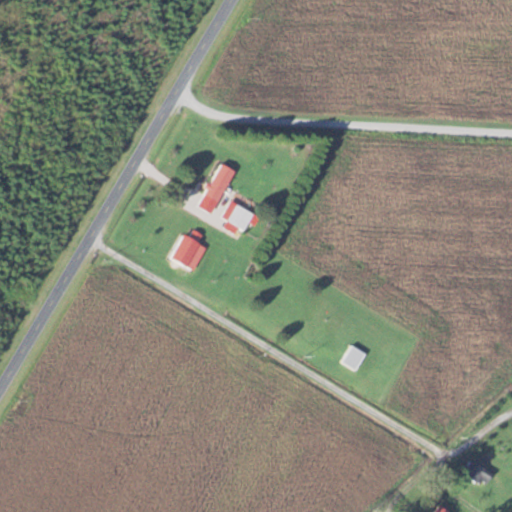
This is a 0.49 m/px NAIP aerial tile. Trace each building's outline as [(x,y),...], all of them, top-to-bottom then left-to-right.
[(233,170),(219,162),(201,194),(216,202),(233,170)] [(226,222),(245,230),(252,213),(233,205),(226,222)] [(200,237),(195,230),(187,238),(186,236),(169,252),(186,270),(206,252),(196,241),(200,237)] [(335,306),(328,301),(303,335),(310,340),(335,306)] [(340,362),(354,370),(365,352),(351,344),(340,362)] [(481,488),(491,474),(469,459),(459,473),(481,488)] [(449,511),(433,503),(428,511),(449,511)]
